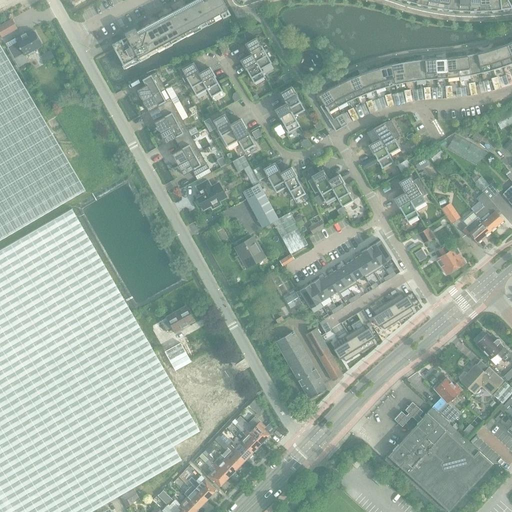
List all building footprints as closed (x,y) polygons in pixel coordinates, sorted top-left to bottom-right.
[(0,0),(0,239),(85,190),(0,44),(0,0)] [(230,15),(222,0),(194,0),(136,31),(135,29),(125,34),(128,40),(113,48),(125,69),(222,17),(223,19),(230,15)] [(438,0),(428,0),(427,6),(431,7),(437,8),(438,0)] [(438,0),(437,8),(447,10),(448,10),(449,0),(438,0)] [(449,0),(448,10),(459,11),(459,0),(449,0)] [(469,0),(459,0),(459,11),(463,11),(469,11),(469,0)] [(469,0),(469,11),(480,11),(479,0),(469,0)] [(489,0),(479,0),(480,11),(490,11),(489,0)] [(489,0),(490,11),(496,11),(511,8),(511,7),(507,0),(489,0)] [(0,25),(0,34),(2,38),(17,29),(12,19),(0,25)] [(260,28),(244,34),(245,38),(261,32),(260,28)] [(14,39),(5,44),(13,59),(18,67),(28,62),(24,56),(40,47),(41,47),(40,45),(43,44),(35,31),(33,32),(33,31),(15,41),(14,39)] [(257,37),(245,44),(251,54),(260,70),(271,63),(257,37)] [(502,45),(496,47),(496,48),(503,67),(504,66),(506,66),(511,63),(511,59),(506,44),(502,46),(502,45)] [(496,48),(487,51),(492,70),(503,67),(496,48)] [(50,51),(43,54),(47,61),(54,58),(50,51)] [(486,51),(477,53),(481,73),(492,70),(487,51),(486,51)] [(472,54),(466,56),(470,75),(477,74),(481,73),(477,53),(472,54)] [(264,78),(260,70),(251,54),(240,60),(254,84),(264,78)] [(462,55),(456,56),(459,77),(462,77),(470,75),(466,56),(462,56),(462,55)] [(450,58),(446,58),(447,78),(459,77),(456,56),(450,57),(450,58)] [(430,59),(424,60),(426,80),(436,79),(435,58),(430,58),(430,59)] [(446,59),(435,59),(436,79),(447,78),(446,58),(446,59)] [(415,61),(413,61),(416,81),(426,80),(424,60),(415,61)] [(172,64),(175,70),(181,66),(178,61),(172,64)] [(413,61),(402,63),(405,83),(416,81),(413,61)] [(196,96),(206,90),(207,89),(198,74),(198,73),(193,63),(181,70),(196,96)] [(398,64),(391,65),(395,85),(400,84),(401,84),(405,83),(402,63),(400,63),(399,64),(398,64)] [(391,65),(380,68),(385,87),(388,87),(395,85),(391,65)] [(209,68),(198,73),(198,74),(207,89),(206,90),(211,98),(222,91),(209,68)] [(379,68),(369,72),(375,90),(376,90),(385,87),(380,68),(379,68)] [(145,86),(137,90),(142,101),(165,88),(156,72),(142,80),(145,86)] [(361,74),(358,75),(366,94),(375,90),(369,72),(361,74)] [(358,75),(348,80),(356,98),(360,96),(366,94),(358,75)] [(346,81),(338,85),(347,102),(356,98),(348,80),(346,81)] [(332,86),(327,89),(328,90),(338,107),(344,104),(347,102),(338,85),(333,87),(332,86)] [(293,116),(294,116),(304,110),(291,87),(280,93),(286,104),(286,103),(293,116)] [(165,88),(142,101),(148,111),(157,107),(160,112),(174,104),(165,88)] [(328,90),(318,96),(323,104),(320,106),(335,132),(338,130),(344,126),(347,124),(341,114),(333,119),(329,112),(338,107),(328,90)] [(90,122),(90,118),(89,114),(87,110),(84,108),(83,106),(79,104),(75,102),(71,102),(67,102),(62,104),(59,106),(57,108),(55,110),(53,114),(51,118),(51,121),(51,125),(52,129),(54,133),(56,135),(59,138),(62,140),(66,141),(70,142),(73,142),(77,141),(81,139),(84,137),(87,134),(89,130),(90,126),(90,122)] [(288,133),(300,127),(294,116),(293,116),(286,103),(286,104),(275,110),(288,133)] [(163,118),(154,122),(160,133),(182,120),(174,104),(160,112),(163,118)] [(511,125),(511,107),(494,117),(501,131),(511,125)] [(353,121),(358,119),(356,113),(350,116),(353,121)] [(229,125),(224,114),(212,121),(225,144),(236,138),(229,125)] [(243,152),(255,145),(240,119),(229,125),(236,138),(243,152)] [(182,120),(160,133),(165,143),(174,138),(177,144),(191,136),(188,130),(182,120)] [(320,122),(314,125),(317,130),(323,127),(320,122)] [(389,155),(389,154),(400,148),(385,122),(373,129),(379,139),(380,139),(389,155)] [(280,124),(272,129),(274,132),(282,128),(280,124)] [(195,127),(188,130),(191,136),(198,132),(195,127)] [(258,129),(252,133),(255,139),(262,136),(258,129)] [(446,149),(476,165),(489,153),(454,134),(446,149)] [(180,149),(171,154),(177,165),(200,152),(191,136),(177,144),(180,149)] [(378,162),(382,169),(393,162),(389,154),(389,155),(380,139),(379,139),(369,145),(375,156),(378,162)] [(503,146),(508,151),(511,146),(511,140),(510,139),(503,146)] [(111,163),(111,159),(110,155),(108,152),(106,150),(103,147),(100,146),(97,145),(93,144),(90,144),(86,145),(83,147),(80,150),(77,152),(76,155),(75,158),(74,162),(74,166),(75,169),(77,173),(79,175),(83,178),(86,180),(89,181),(92,181),(96,181),(100,180),(102,179),(106,176),(108,173),(110,171),(111,167),(111,163)] [(438,148),(429,156),(433,161),(443,153),(438,148)] [(200,152),(177,165),(183,175),(192,170),(195,176),(209,169),(200,152)] [(243,169),(253,187),(243,192),(262,228),(273,222),(281,237),(290,254),(308,245),(296,223),(293,218),(290,212),(278,219),(243,155),(232,161),(238,172),(243,169)] [(412,160),(418,171),(426,167),(420,155),(412,160)] [(360,164),(359,165),(363,172),(365,171),(365,170),(378,162),(375,156),(369,159),(360,164)] [(401,172),(409,167),(405,160),(397,165),(401,172)] [(276,193),(286,187),(287,187),(280,174),(280,173),(274,163),(263,169),(276,193)] [(259,167),(253,170),(259,181),(265,178),(259,167)] [(291,167),(280,173),(280,174),(287,187),(286,187),(294,200),(305,194),(291,167)] [(312,178),(308,181),(315,194),(319,191),(325,203),(336,197),(328,181),(322,170),(311,177),(312,178)] [(475,173),(470,177),(474,182),(479,178),(475,173)] [(339,175),(328,181),(336,197),(342,207),(353,201),(339,175)] [(410,176),(399,182),(405,192),(414,208),(425,202),(422,197),(426,194),(417,178),(413,181),(410,176)] [(481,177),(475,183),(482,191),(488,185),(481,177)] [(199,206),(201,206),(203,210),(211,206),(212,208),(214,208),(219,205),(220,203),(219,202),(226,198),(218,183),(211,187),(207,181),(196,187),(201,196),(197,199),(198,200),(197,201),(199,206)] [(491,183),(486,187),(494,197),(499,193),(491,183)] [(511,183),(502,192),(510,201),(509,202),(511,204),(511,183)] [(486,187),(482,191),(483,193),(490,201),(491,200),(494,197),(486,187)] [(400,195),(394,199),(400,208),(407,222),(419,216),(414,208),(405,192),(405,193),(400,195)] [(479,201),(471,209),(472,211),(476,214),(478,217),(482,222),(490,231),(503,220),(498,214),(500,212),(500,211),(491,200),(490,201),(483,193),(477,199),(479,201)] [(318,195),(313,198),(319,207),(323,204),(318,195)] [(450,203),(441,209),(450,222),(451,224),(460,217),(450,203)] [(0,511),(90,511),(110,501),(114,499),(119,496),(181,460),(173,446),(199,431),(71,209),(0,249),(0,511)] [(472,211),(461,220),(467,226),(463,230),(467,235),(469,234),(477,243),(490,231),(482,222),(478,217),(476,214),(472,211)] [(300,215),(293,218),(296,223),(302,220),(300,215)] [(358,219),(353,222),(355,227),(356,227),(361,224),(361,223),(358,219)] [(321,221),(310,228),(313,233),(324,227),(321,221)] [(449,224),(445,227),(450,236),(454,233),(449,224)] [(418,234),(424,244),(434,237),(428,227),(418,234)] [(251,238),(234,247),(246,268),(265,258),(256,243),(254,244),(251,238)] [(380,240),(370,246),(381,264),(391,258),(380,240)] [(370,246),(361,252),(372,270),(381,264),(370,246)] [(465,263),(455,248),(449,252),(446,246),(435,253),(438,258),(436,260),(446,275),(465,263)] [(422,249),(415,253),(420,262),(427,257),(422,249)] [(362,254),(354,259),(364,275),(372,270),(361,252),(362,254)] [(354,259),(345,265),(355,281),(364,275),(354,259)] [(345,265),(336,270),(346,286),(355,281),(345,265)] [(336,270),(328,275),(338,292),(346,286),(336,270)] [(318,279),(329,297),(338,292),(328,275),(319,280),(318,279)] [(318,279),(309,285),(320,303),(329,297),(318,279)] [(309,285),(299,291),(310,309),(320,303),(309,285)] [(290,294),(284,298),(290,309),(296,305),(300,303),(294,292),(290,294)] [(402,293),(387,302),(399,320),(413,311),(410,307),(413,305),(407,295),(404,297),(402,293)] [(375,315),(372,317),(378,327),(381,325),(384,329),(399,320),(387,302),(372,311),(375,315)] [(186,307),(161,321),(167,332),(172,329),(175,333),(184,328),(183,327),(193,321),(189,314),(191,313),(188,308),(187,309),(186,307)] [(354,330),(348,334),(360,353),(374,344),(372,339),(375,337),(369,328),(366,329),(363,325),(360,320),(351,325),(354,330)] [(293,332),(276,342),(292,371),(309,361),(293,332)] [(509,352),(493,335),(491,337),(487,333),(486,334),(484,332),(475,341),(477,343),(476,344),(490,359),(496,353),(501,358),(509,352)] [(336,347),(333,349),(339,359),(342,357),(345,362),(360,353),(348,334),(334,343),(336,347)] [(165,351),(164,352),(175,371),(191,362),(180,343),(165,351)] [(325,345),(314,351),(332,381),(342,375),(325,345)] [(309,399),(326,389),(309,361),(292,371),(309,399)] [(463,372),(459,377),(460,379),(461,380),(461,381),(474,393),(483,384),(492,392),(503,380),(489,368),(484,373),(476,365),(467,374),(465,373),(463,372)] [(511,368),(503,376),(508,381),(511,377),(511,368)] [(434,389),(446,402),(438,410),(452,422),(461,412),(453,405),(459,400),(455,395),(461,390),(456,384),(454,386),(446,378),(440,384),(439,383),(434,386),(435,387),(434,389)] [(511,387),(505,381),(493,395),(502,404),(511,393),(511,387)] [(258,399),(253,404),(260,410),(263,408),(258,399)] [(421,419),(418,416),(422,412),(412,403),(405,410),(409,413),(406,416),(401,412),(395,419),(400,424),(402,426),(411,415),(418,422),(421,419)] [(471,410),(478,416),(481,414),(478,412),(479,410),(477,409),(476,409),(474,407),(471,410)] [(405,436),(400,442),(388,456),(400,467),(449,511),(493,464),(456,431),(452,427),(448,423),(432,408),(421,419),(418,422),(405,436)] [(236,420),(238,422),(246,429),(261,443),(264,440),(265,440),(268,438),(268,436),(269,434),(264,429),(266,427),(255,416),(248,423),(240,416),(236,420)] [(235,425),(246,436),(241,441),(252,452),(253,452),(254,452),(257,449),(257,447),(261,443),(246,429),(238,422),(235,425)] [(251,455),(251,453),(252,452),(241,441),(235,447),(221,433),(218,436),(244,461),(247,458),(249,458),(251,455)] [(240,466),(241,464),(244,461),(218,436),(215,440),(225,449),(219,455),(220,456),(221,455),(236,469),(238,469),(240,466)] [(210,445),(204,451),(209,455),(214,449),(210,445)] [(235,473),(235,470),(236,469),(221,455),(220,456),(215,461),(209,455),(204,451),(202,454),(227,478),(231,475),(232,475),(235,473)] [(225,483),(225,481),(227,478),(202,454),(199,457),(209,467),(208,469),(211,472),(207,476),(219,487),(220,486),(221,486),(225,483)] [(195,482),(184,471),(181,475),(207,499),(210,496),(212,496),(214,494),(214,491),(216,490),(201,476),(195,482)] [(184,494),(187,497),(198,508),(199,508),(201,508),(203,506),(203,504),(207,499),(181,475),(179,477),(189,488),(184,494)] [(178,499),(174,495),(171,498),(184,511),(197,511),(197,509),(198,508),(187,497),(180,504),(177,501),(178,499)] [(184,511),(171,498),(168,501),(172,505),(168,510),(170,511),(184,511)]
